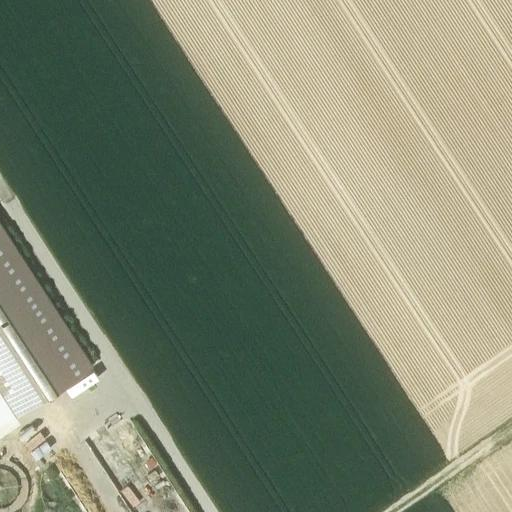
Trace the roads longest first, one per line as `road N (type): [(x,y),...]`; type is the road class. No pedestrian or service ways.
road 1 (track): [(212,511),(0,179)]
road 2 (track): [(511,435),(404,511)]
